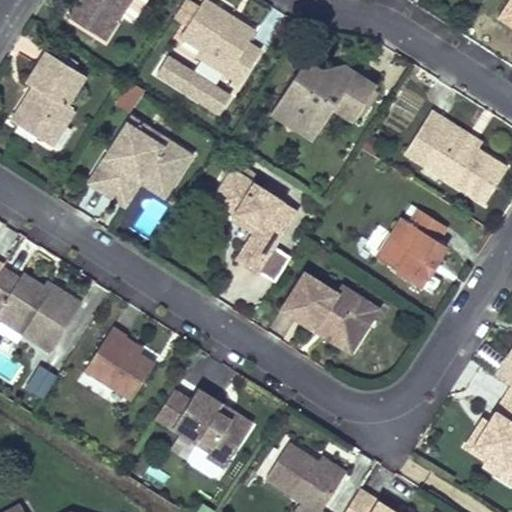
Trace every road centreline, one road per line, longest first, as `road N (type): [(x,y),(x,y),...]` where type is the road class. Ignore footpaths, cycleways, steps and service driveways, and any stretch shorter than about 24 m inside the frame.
road 1 (residential): [(511,230),(420,384),(378,404),(354,402),(0,175)]
road 2 (residential): [(335,0),(389,15),(511,97)]
